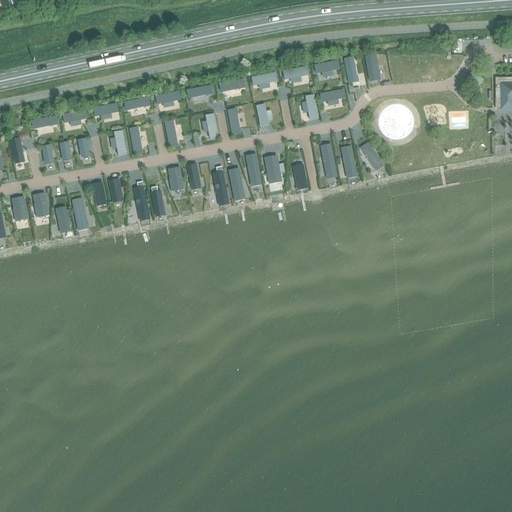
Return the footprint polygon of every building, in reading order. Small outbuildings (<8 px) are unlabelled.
[(374,57),(364,58),(368,84),(378,82),(374,57)] [(352,59),(343,61),(347,85),(356,83),(352,59)] [(336,63),(312,68),(314,77),(338,72),(336,63)] [(305,70),(281,75),(283,84),(307,79),(305,70)] [(274,75),(249,80),(252,90),(276,85),(274,75)] [(314,80),(317,87),(331,82),(328,75),(314,80)] [(511,78),(495,78),(495,108),(499,108),(499,111),(511,110),(511,78)] [(295,93),(313,87),(311,80),(293,86),(295,93)] [(242,81),(218,87),(220,96),(244,91),(242,81)] [(208,87),(184,93),(186,102),(210,97),(208,87)] [(273,88),(256,93),(258,100),(275,95),(273,88)] [(290,90),(281,94),(282,99),(292,95),(290,90)] [(342,91),(318,96),(320,106),(344,102),(342,91)] [(177,93),(153,99),(155,108),(179,103),(177,93)] [(313,98),(303,100),(308,123),(318,121),(313,98)] [(148,100),(122,105),(124,114),(150,109),(148,100)] [(115,106),(91,111),(93,120),(117,115),(115,106)] [(195,106),(184,107),(186,120),(202,119),(202,112),(195,112),(195,106)] [(263,106),(254,108),(259,131),(268,129),(263,106)] [(235,111),(225,113),(230,137),(240,135),(235,111)] [(83,113),(62,117),(64,126),(85,122),(83,113)] [(151,114),(134,118),(138,133),(154,129),(151,114)] [(213,116),(203,118),(208,142),(218,140),(213,116)] [(51,119),(29,123),(31,133),(52,128),(51,119)] [(172,123),(163,125),(167,148),(177,146),(172,123)] [(136,130),(127,132),(132,155),(141,153),(136,130)] [(121,133),(112,135),(116,158),(126,156),(121,133)] [(8,143),(13,167),(23,165),(18,141),(8,143)] [(85,141),(76,143),(79,161),(88,159),(85,141)] [(245,144),(246,151),(257,148),(256,142),(245,144)] [(369,143),(358,150),(362,156),(360,158),(375,180),(388,172),(369,143)] [(67,145),(58,146),(61,165),(70,163),(67,145)] [(330,146),(319,148),(326,182),(336,180),(330,146)] [(349,146),(338,148),(345,182),(356,180),(349,146)] [(49,148),(40,149),(43,168),(52,166),(49,148)] [(260,149),(246,151),(247,157),(261,156),(260,149)] [(255,157),(244,159),(250,190),(261,188),(255,157)] [(275,158),(263,161),(269,187),(281,184),(275,158)] [(59,165),(47,172),(49,177),(62,171),(59,165)] [(195,166),(185,168),(189,194),(200,192),(195,166)] [(303,167),(291,169),(295,193),(307,191),(303,167)] [(179,169),(166,172),(170,195),(183,193),(179,169)] [(28,177),(31,183),(43,176),(40,170),(28,177)] [(238,171),(227,173),(232,204),(244,202),(238,171)] [(222,175),(212,176),(217,209),(227,208),(222,175)] [(118,181),(107,183),(111,206),(122,204),(118,181)] [(101,184),(90,186),(95,209),(106,207),(101,184)] [(143,189),(132,191),(139,224),(149,222),(143,189)] [(159,194),(149,196),(154,221),(164,219),(159,194)] [(43,195),(31,198),(36,221),(48,218),(43,195)] [(22,199),(9,201),(14,225),(27,222),(22,199)] [(81,200),(71,202),(76,234),(87,232),(81,200)] [(65,209),(54,211),(59,237),(70,235),(65,209)] [(125,212),(108,213),(109,222),(126,221),(125,212)] [(93,217),(94,227),(107,226),(107,216),(93,217)] [(46,226),(30,225),(29,237),(46,238),(46,226)]
